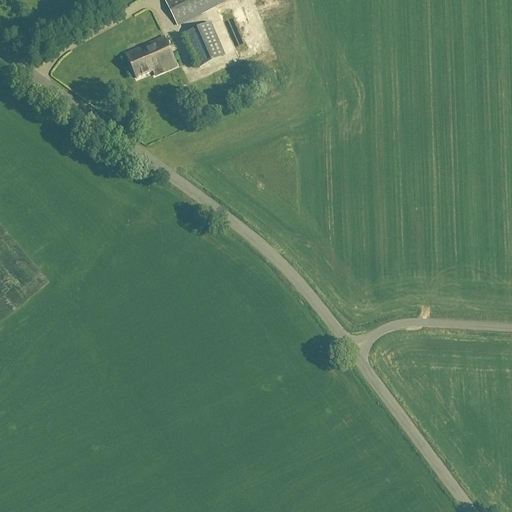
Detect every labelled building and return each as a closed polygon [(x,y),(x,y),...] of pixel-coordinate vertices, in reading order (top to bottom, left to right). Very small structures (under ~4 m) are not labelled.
[(188,21),(232,0),(194,0),(181,6),(188,21)] [(245,4),(239,7),(244,18),(249,15),(245,4)] [(248,50),(236,10),(215,17),(227,57),(248,50)] [(199,68),(225,57),(210,23),(184,34),(199,68)] [(154,76),(176,67),(163,38),(126,54),(137,79),(152,72),(154,76)]
